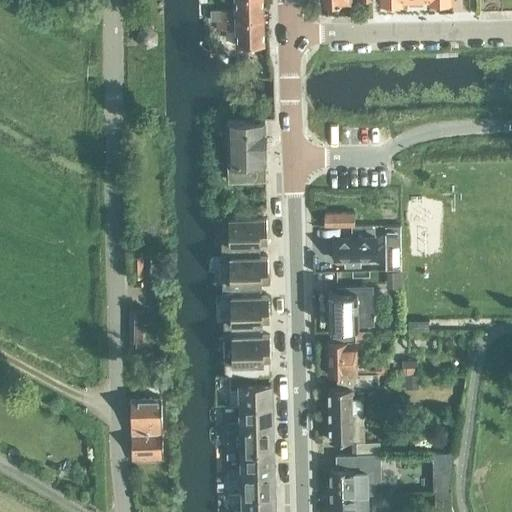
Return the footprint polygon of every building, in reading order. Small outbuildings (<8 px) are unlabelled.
[(212,20),(216,20),(264,18),(263,0),(237,0),(237,9),(211,10),(212,20)] [(265,43),(264,18),(216,20),(217,29),(238,29),(238,44),(265,43)] [(140,34),(140,44),(148,49),(157,45),(158,34),(150,29),(140,34)] [(229,178),(267,178),(266,119),(228,119),(229,178)] [(355,225),(355,212),(326,212),(325,225),(355,225)] [(224,256),(232,256),(262,255),(262,239),(270,239),(270,216),(232,217),(232,239),(224,240),(224,256)] [(388,225),(386,225),(386,233),(387,269),(388,269),(401,269),(401,265),(401,225),(400,225),(388,225)] [(358,238),(335,239),(335,243),(335,259),(375,258),(374,238),(358,238)] [(225,295),(233,295),(263,295),(263,278),(271,278),(270,255),(262,255),(232,256),(233,279),(225,279),(225,295)] [(133,277),(144,277),(143,256),(132,256),(133,277)] [(328,322),(365,321),(365,290),(327,291),(328,322)] [(226,334),(264,334),(263,317),(271,317),(271,294),(263,295),(233,295),(233,318),(225,318),(226,334)] [(131,341),(144,340),(144,303),(130,303),(131,341)] [(329,374),(337,374),(355,373),(354,330),(333,330),(334,341),(328,341),(329,374)] [(264,361),(264,357),(272,357),(272,334),(264,334),(226,334),(226,375),(231,375),(256,374),(256,375),(271,374),(271,361),(264,361)] [(403,367),(418,367),(417,358),(402,359),(403,367)] [(379,384),(379,373),(356,373),(355,373),(337,374),(338,387),(329,388),(330,413),(363,413),(363,401),(360,398),(352,399),(351,387),(356,385),(379,384)] [(402,382),(418,382),(418,373),(417,373),(403,373),(402,373),(402,382)] [(256,382),(256,375),(256,374),(231,375),(231,388),(241,387),(241,404),(273,404),(272,382),(256,382)] [(134,457),(150,456),(150,455),(165,455),(163,393),(132,394),(134,457)] [(228,426),(273,425),(273,404),(241,404),(242,420),(228,420),(228,426)] [(330,439),(360,439),(359,423),(364,423),(363,413),(330,413),(330,439)] [(274,449),(273,425),(228,426),(228,431),(242,431),(242,450),(274,449)] [(381,441),(357,442),(358,453),(381,453),(381,441)] [(243,473),(275,472),(274,449),(242,450),(243,473)] [(235,450),(227,450),(227,459),(236,458),(235,450)] [(454,452),(433,451),(433,465),(452,465),(454,452)] [(338,468),(331,468),(332,494),(369,493),(382,493),(381,453),(358,453),(338,454),(338,468)] [(244,495),(275,494),(275,472),(243,473),(244,495)] [(369,493),(332,494),(332,497),(332,511),(369,511),(369,496),(369,493)] [(230,511),(275,511),(275,494),(244,495),(244,511),(231,511),(230,511)]
